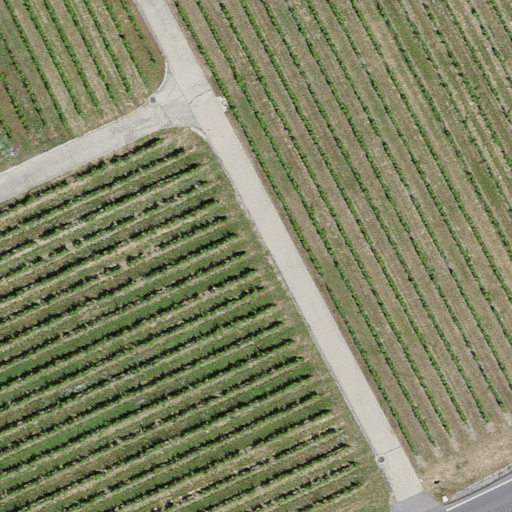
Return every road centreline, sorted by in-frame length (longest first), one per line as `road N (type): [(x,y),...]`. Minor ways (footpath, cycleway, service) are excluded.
road 1 (track): [(153,0),(422,511)]
road 2 (track): [(201,91),(0,185)]
